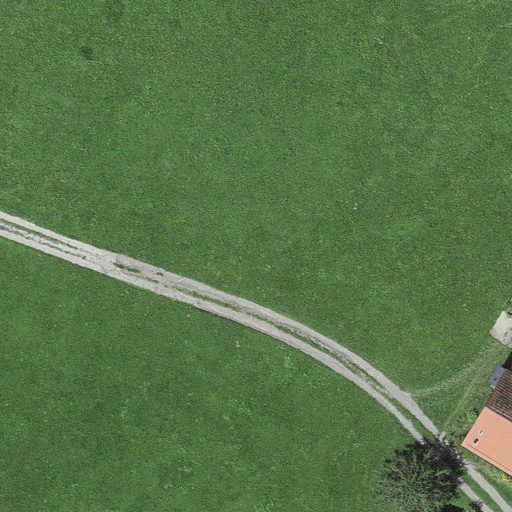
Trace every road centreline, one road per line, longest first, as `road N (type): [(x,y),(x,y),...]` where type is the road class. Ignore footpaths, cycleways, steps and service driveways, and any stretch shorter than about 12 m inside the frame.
road 1 (track): [(498,511),(384,385),(298,334),(0,221)]
road 2 (track): [(442,455),(511,338)]
